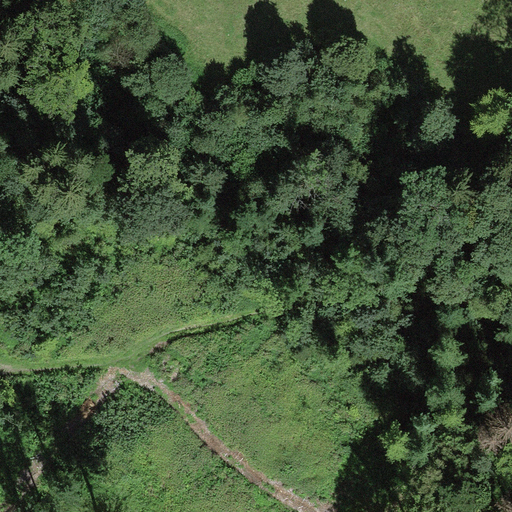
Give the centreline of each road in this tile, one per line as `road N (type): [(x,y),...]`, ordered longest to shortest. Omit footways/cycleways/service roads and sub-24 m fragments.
road 1 (track): [(0,373),(118,365),(172,330),(511,281)]
road 2 (track): [(319,511),(265,488),(180,401),(118,365)]
